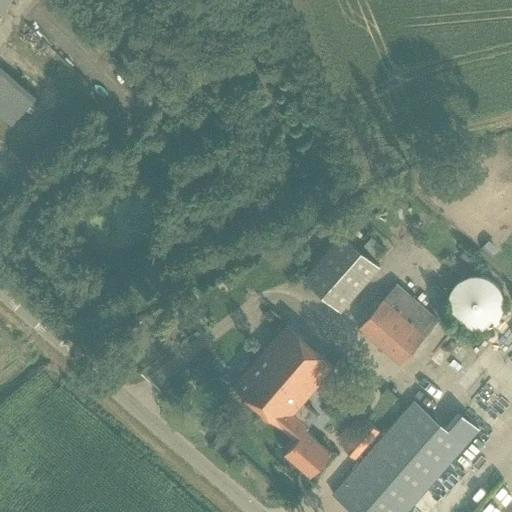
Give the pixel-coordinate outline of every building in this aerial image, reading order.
[(0,0),(0,12),(10,0),(0,0)] [(32,101),(0,72),(0,115),(11,125),(32,101)] [(379,266),(341,232),(301,277),(340,311),(379,266)] [(447,295),(446,302),(447,309),(449,315),(453,321),(458,325),(464,328),(471,330),(478,330),(485,328),(491,325),(496,321),(500,315),(502,309),(503,302),(502,295),(500,289),(496,283),(491,278),(485,275),(478,274),(471,274),(464,275),(458,278),(453,283),(449,289),(447,295)] [(398,365),(438,320),(395,282),(356,328),(398,365)] [(301,403),(322,378),(333,365),(334,364),(285,322),(231,384),(295,440),(284,453),(310,475),(323,460),(330,451),(307,431),(311,426),(309,424),(308,424),(316,415),(301,403)] [(413,400),(345,479),(332,495),(352,511),(404,511),(463,444),(413,400)] [(376,429),(366,421),(345,446),(356,454),(376,429)]
